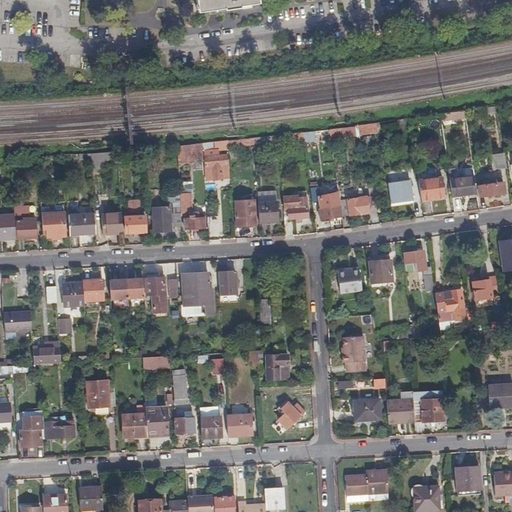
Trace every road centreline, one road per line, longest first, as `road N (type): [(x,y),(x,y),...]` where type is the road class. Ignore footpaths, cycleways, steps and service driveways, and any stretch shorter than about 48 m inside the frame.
road 1 (residential): [(146,45),(475,0)]
road 2 (residential): [(327,451),(0,471)]
road 3 (residential): [(0,264),(311,246)]
road 4 (residential): [(311,246),(327,451)]
road 5 (residential): [(311,246),(511,216)]
road 6 (residential): [(511,440),(327,451)]
